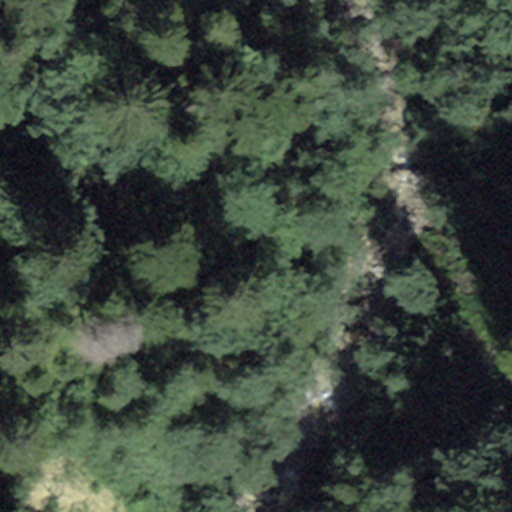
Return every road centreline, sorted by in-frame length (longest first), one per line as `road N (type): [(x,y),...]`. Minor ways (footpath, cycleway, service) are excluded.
road 1 (track): [(437,507),(267,479),(154,405),(96,406),(101,511)]
road 2 (track): [(437,507),(511,403)]
